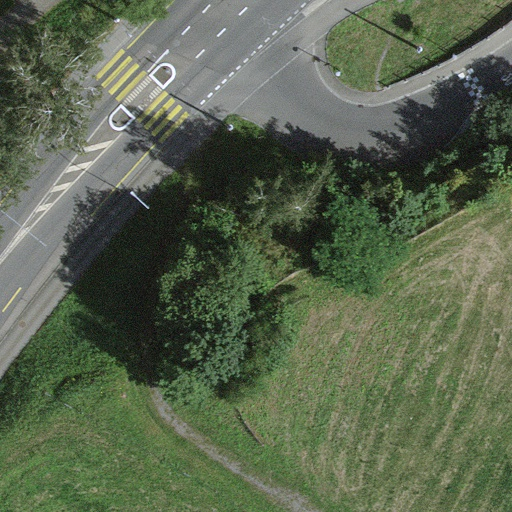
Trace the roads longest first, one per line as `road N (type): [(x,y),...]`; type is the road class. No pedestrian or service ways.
road 1 (residential): [(206,29),(302,115),(356,136),(414,128),(511,70)]
road 2 (secondary): [(206,29),(0,264)]
